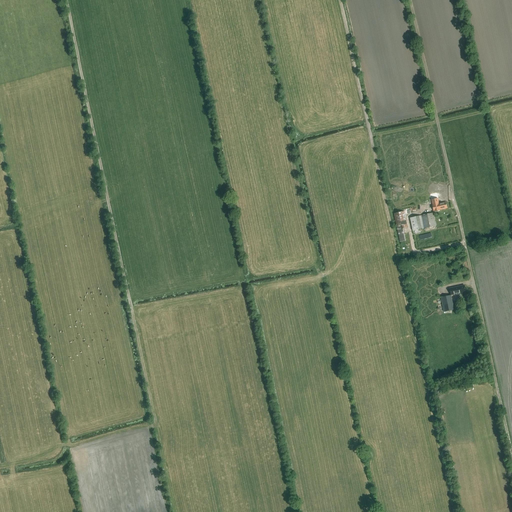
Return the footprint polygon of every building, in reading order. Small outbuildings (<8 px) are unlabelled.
[(434,212),(447,209),(446,202),(432,205),(433,207),(431,208),(432,210),(433,210),(434,212)] [(404,211),(394,214),(400,242),(406,241),(403,229),(408,228),(404,211)] [(410,218),(413,231),(436,226),(433,213),(410,218)] [(450,289),(450,293),(451,295),(454,294),(454,295),(460,293),(460,292),(465,291),(464,286),(453,288),(450,289)] [(454,310),(451,295),(441,297),(444,312),(454,310)]
